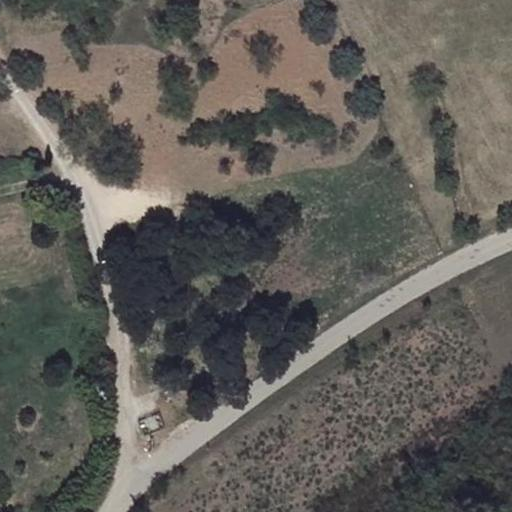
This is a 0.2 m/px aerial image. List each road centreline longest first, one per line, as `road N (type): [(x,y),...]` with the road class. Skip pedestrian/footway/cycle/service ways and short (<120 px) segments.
road 1 (tertiary): [(511,230),(316,332),(132,470)]
road 2 (unclassified): [(0,70),(81,192),(132,470)]
